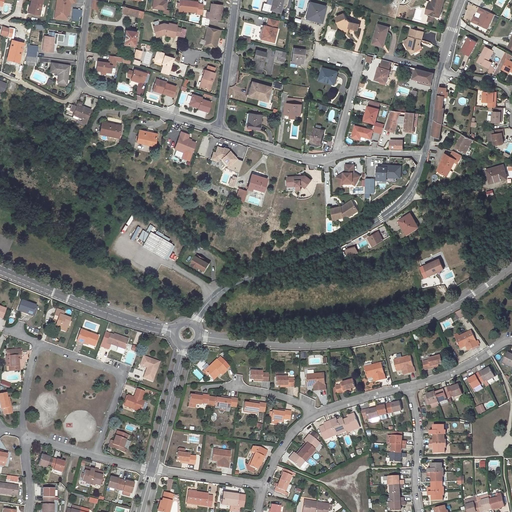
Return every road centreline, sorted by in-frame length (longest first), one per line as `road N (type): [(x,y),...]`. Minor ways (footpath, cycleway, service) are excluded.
road 1 (unclassified): [(511,263),(433,314),(378,333),(301,343),(199,336)]
road 2 (residential): [(423,153),(405,200),(380,219),(230,283),(194,324)]
road 3 (unclassified): [(174,332),(0,269)]
road 4 (residential): [(36,344),(123,375),(96,455)]
road 5 (residential): [(78,87),(217,131)]
road 6 (residential): [(337,152),(357,63),(315,50)]
road 7 (residential): [(184,346),(147,469)]
road 8 (residential): [(217,131),(305,160),(337,152)]
road 9 (residential): [(407,387),(416,417),(418,511)]
